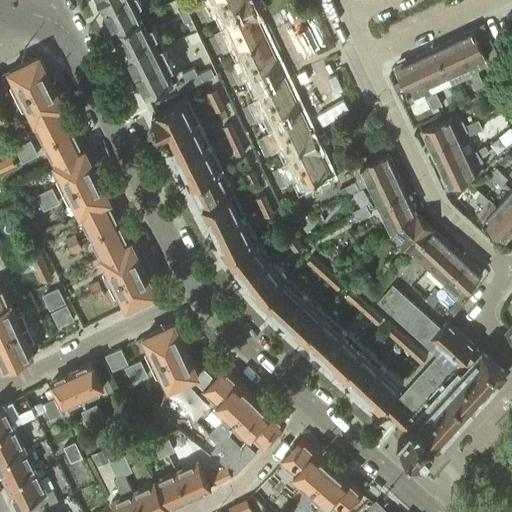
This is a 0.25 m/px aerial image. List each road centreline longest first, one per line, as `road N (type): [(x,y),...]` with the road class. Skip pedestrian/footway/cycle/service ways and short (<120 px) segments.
road 1 (residential): [(198,291),(61,28),(0,8)]
road 2 (residential): [(370,66),(430,196),(509,273)]
road 3 (residential): [(0,389),(198,291)]
road 4 (residential): [(187,511),(245,480),(313,406)]
road 5 (residential): [(313,406),(198,291)]
road 6 (residential): [(431,511),(313,406)]
road 7 (residential): [(508,0),(370,66)]
